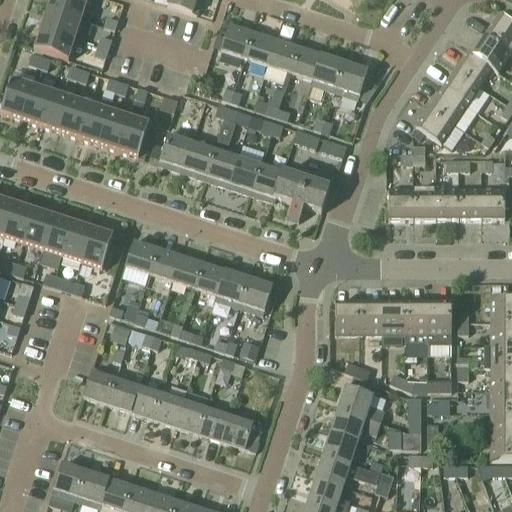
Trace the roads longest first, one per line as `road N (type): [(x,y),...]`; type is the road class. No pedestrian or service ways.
road 1 (residential): [(0,167),(308,264)]
road 2 (residential): [(265,491),(34,422)]
road 3 (residential): [(265,491),(306,361),(308,264)]
road 4 (residential): [(323,267),(377,120),(412,58)]
road 5 (residential): [(323,267),(511,271)]
road 6 (residential): [(412,58),(248,0)]
road 7 (residential): [(34,422),(70,306)]
